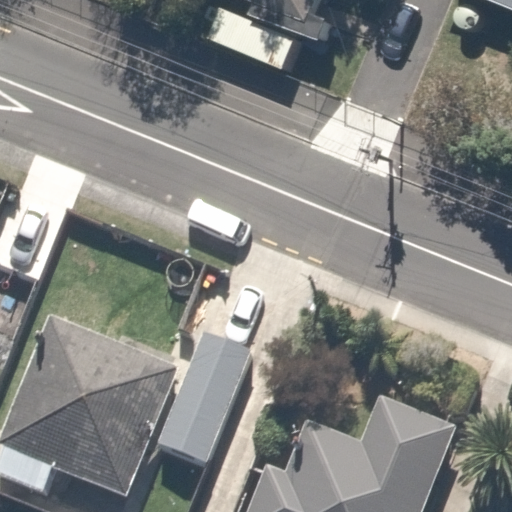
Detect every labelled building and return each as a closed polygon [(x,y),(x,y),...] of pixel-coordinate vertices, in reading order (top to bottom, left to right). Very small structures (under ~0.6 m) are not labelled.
[(211,0),(350,39),(360,0),(211,0)] [(511,0),(438,0),(438,4),(511,34),(511,0)] [(107,511),(145,386),(21,350),(0,420),(0,481),(30,491),(25,509),(33,511),(107,511)] [(222,387),(174,366),(128,477),(176,497),(222,387)] [(342,465),(295,449),(277,501),(231,485),(221,511),(398,511),(429,424),(365,401),(342,465)]
